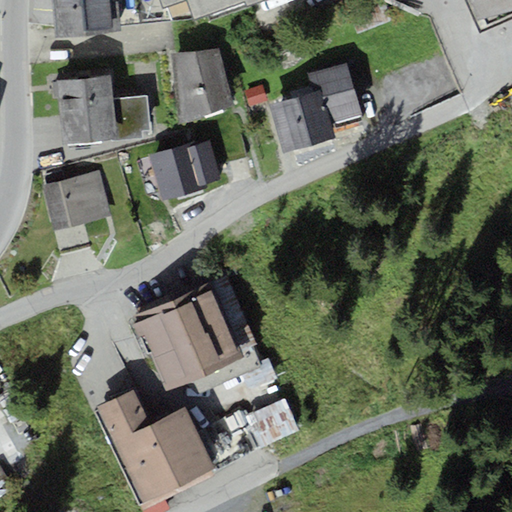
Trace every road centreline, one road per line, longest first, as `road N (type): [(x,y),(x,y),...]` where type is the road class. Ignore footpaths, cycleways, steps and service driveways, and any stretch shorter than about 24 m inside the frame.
road 1 (residential): [(0,321),(141,274),(260,198),(479,100),(450,15),(430,0)]
road 2 (track): [(285,461),(484,386)]
road 3 (residential): [(0,205),(8,176),(10,0)]
